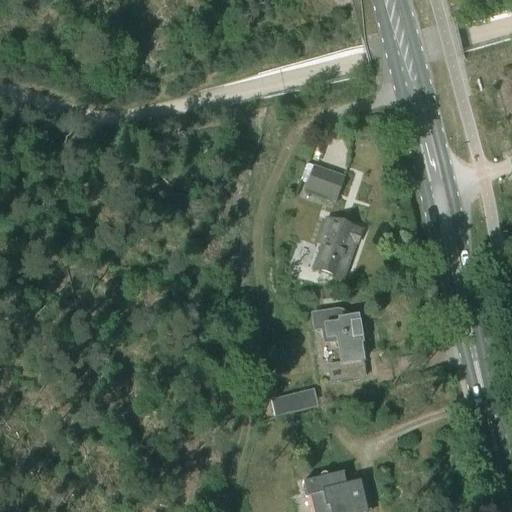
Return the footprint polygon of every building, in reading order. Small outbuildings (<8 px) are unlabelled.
[(304,189),(337,201),(345,175),(313,164),(304,189)] [(355,247),(360,233),(326,221),(318,245),(321,246),(313,271),(337,279),(348,245),(355,247)] [(321,293),(322,302),(340,301),(339,292),(321,293)] [(360,345),(359,340),(360,340),(362,339),(363,338),(364,336),(364,335),(364,333),(364,331),(364,330),(363,328),(362,327),(361,326),(360,325),(358,325),(356,324),(355,320),(344,322),(344,320),(344,318),(343,316),(342,315),(341,314),(339,313),(338,312),(335,311),(304,317),(307,331),(314,330),(317,346),(336,342),(340,366),(327,368),(330,385),(364,379),(358,345),(360,345)] [(313,392),(270,402),(274,419),(317,409),(313,392)] [(319,481),(301,485),(305,500),(310,499),(312,511),(368,511),(364,493),(359,494),(357,486),(345,489),(342,475),(327,479),(326,478),(325,477),(323,476),(321,476),(320,477),(319,478),(319,480),(319,481)]
